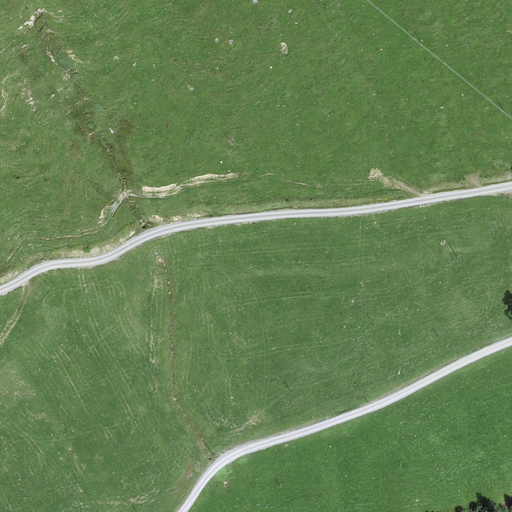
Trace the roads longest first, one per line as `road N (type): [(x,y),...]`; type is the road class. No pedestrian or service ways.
road 1 (track): [(511,186),(335,217),(186,226),(134,239),(91,265),(23,275),(0,290)]
road 2 (track): [(180,511),(210,471),(250,449),(322,429),(511,343)]
